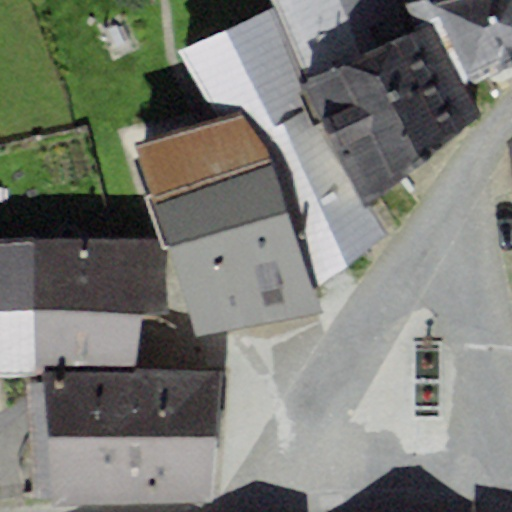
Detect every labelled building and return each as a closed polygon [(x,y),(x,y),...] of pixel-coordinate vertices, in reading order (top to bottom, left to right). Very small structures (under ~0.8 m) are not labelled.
[(270,0),(272,5),(303,79),(411,28),(401,0),(270,0)] [(480,70),(511,57),(511,0),(437,0),(430,3),(428,0),(406,0),(403,1),(411,28),(429,19),(459,79),(480,70)] [(272,5),(179,46),(215,117),(239,110),(259,135),(267,157),(311,282),(385,229),(364,197),(297,83),(303,79),(272,5)] [(303,79),(297,83),(364,197),(408,162),(474,111),(459,79),(429,19),(411,28),(303,79)] [(239,110),(215,117),(131,142),(153,202),(267,157),(259,135),(239,110)] [(511,132),(499,142),(504,175),(511,236),(511,132)] [(267,157),(153,202),(190,329),(266,332),(321,309),(311,282),(267,157)] [(31,235),(0,236),(0,371),(33,369),(31,235)] [(160,239),(31,235),(33,369),(39,369),(134,369),(134,365),(134,330),(134,309),(164,312),(160,239)] [(39,379),(25,381),(35,504),(206,498),(216,366),(186,365),(134,365),(134,369),(39,369),(39,379)]
